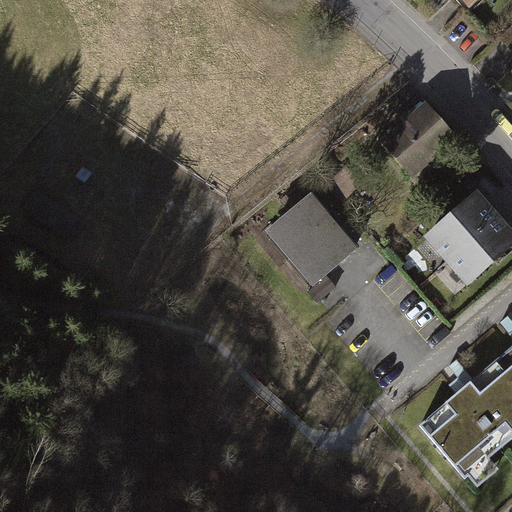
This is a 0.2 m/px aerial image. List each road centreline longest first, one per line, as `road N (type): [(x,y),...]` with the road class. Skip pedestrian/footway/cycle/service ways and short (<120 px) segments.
road 1 (track): [(419,51),(228,208)]
road 2 (residential): [(367,0),(511,151)]
